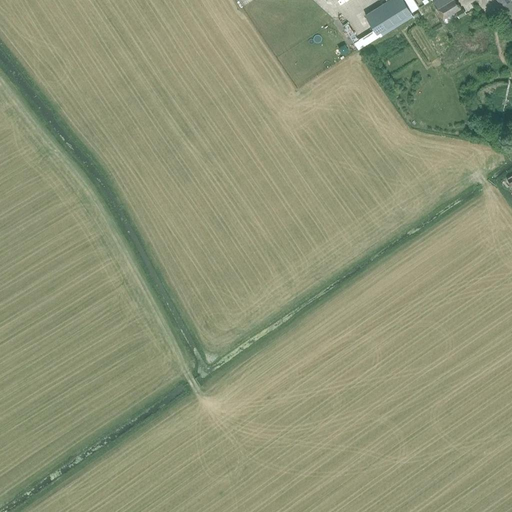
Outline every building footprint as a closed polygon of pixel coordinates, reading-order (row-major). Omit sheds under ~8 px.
[(378,35),(412,13),(404,0),(388,0),(365,15),(378,35)] [(433,0),(438,7),(436,9),(443,21),(461,10),(455,0),(433,0)] [(511,0),(497,0),(511,19),(511,0)] [(348,21),(342,23),(350,40),(355,38),(348,21)] [(347,34),(341,37),(347,48),(352,45),(347,34)]
